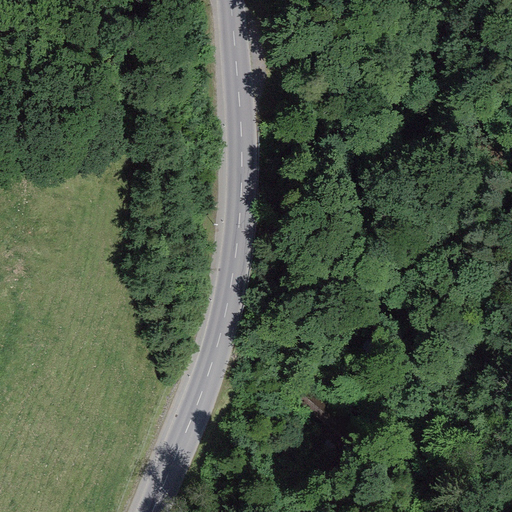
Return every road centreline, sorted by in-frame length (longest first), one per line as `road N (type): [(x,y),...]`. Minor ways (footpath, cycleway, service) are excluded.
road 1 (tertiary): [(149,511),(197,397),(232,275),(241,134),(232,0)]
road 2 (track): [(511,229),(479,343),(500,511)]
